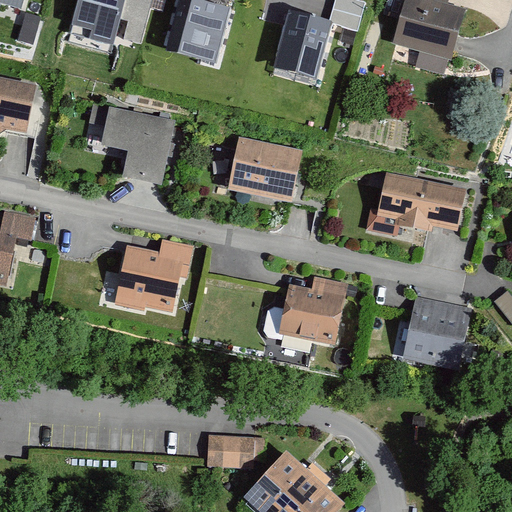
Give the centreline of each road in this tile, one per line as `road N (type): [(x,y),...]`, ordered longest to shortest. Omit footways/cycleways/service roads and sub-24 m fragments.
road 1 (residential): [(0,189),(464,285)]
road 2 (residential): [(0,390),(336,421),(365,437),(383,463),(390,511)]
